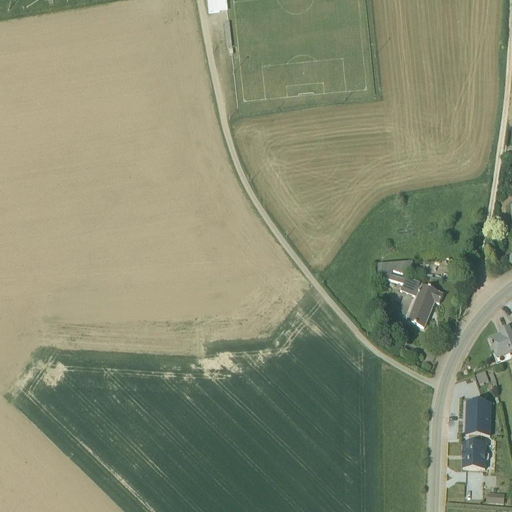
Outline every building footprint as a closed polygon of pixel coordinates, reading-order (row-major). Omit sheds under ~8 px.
[(224,0),(205,0),(207,19),(226,17),(226,16),(226,15),(224,0)] [(378,283),(403,291),(413,268),(413,267),(379,269),(379,270),(378,283)] [(420,291),(421,288),(407,282),(403,291),(401,297),(417,304),(407,328),(424,334),(435,308),(439,310),(443,301),(420,291)] [(511,336),(511,337),(509,334),(501,337),(502,340),(490,345),(495,359),(494,360),(497,370),(511,363),(511,336)] [(488,387),(485,377),(476,380),(480,390),(488,387)] [(463,475),(486,476),(487,467),(488,466),(489,465),(490,461),(488,460),(487,459),(487,450),(482,450),(482,443),(491,443),(492,409),(474,408),(474,409),(467,409),(466,442),(469,442),(468,450),(464,450),(463,475)] [(505,501),(496,500),(495,509),(504,509),(505,501)]
